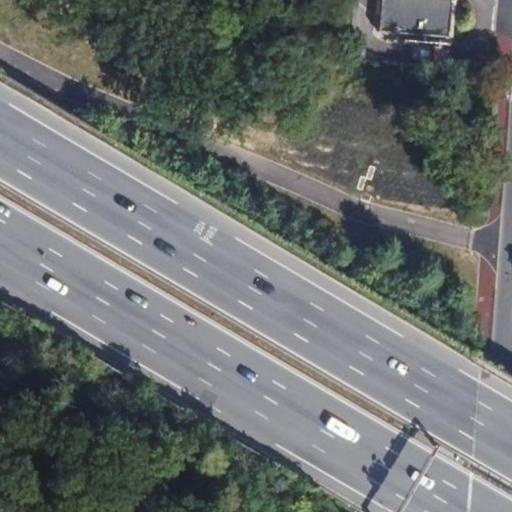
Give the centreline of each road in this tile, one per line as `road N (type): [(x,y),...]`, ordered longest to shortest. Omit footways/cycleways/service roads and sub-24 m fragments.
road 1 (motorway): [(511,438),(0,131)]
road 2 (motorway): [(0,240),(457,511)]
